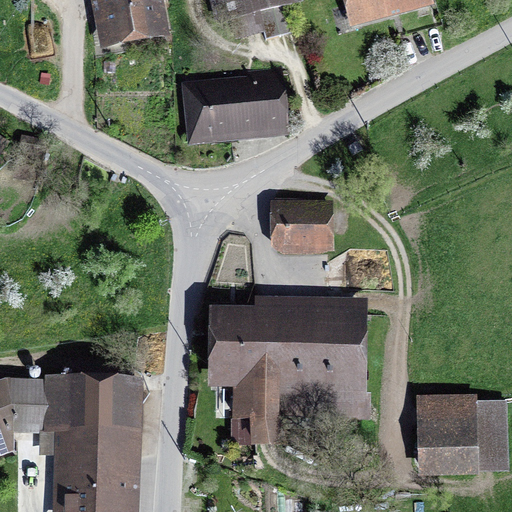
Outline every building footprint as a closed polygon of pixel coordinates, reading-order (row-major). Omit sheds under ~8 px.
[(103,0),(111,42),(156,34),(150,1),(154,0),(103,0)] [(221,0),(227,20),(234,18),(239,35),(263,29),(265,40),(294,33),(287,4),(301,1),(300,0),(221,0)] [(349,0),(354,16),(414,0),(349,0)] [(281,70),(247,73),(248,84),(187,90),(191,134),(287,125),(281,70)] [(41,154),(43,142),(26,139),(24,151),(41,154)] [(327,211),(278,211),(277,246),(327,246),(327,211)] [(276,323),(218,323),(216,382),(238,383),(237,420),(255,418),(255,443),(283,443),(278,429),(333,428),(334,414),(358,415),(358,419),(369,419),(369,404),(358,404),(360,313),(276,312),(276,323)] [(11,431),(46,432),(48,383),(12,382),(0,386),(0,452),(11,448),(11,431)] [(123,511),(127,386),(48,383),(46,432),(46,447),(63,447),(63,432),(70,433),(67,511),(123,511)] [(422,404),(423,472),(504,469),(502,402),(422,404)]
